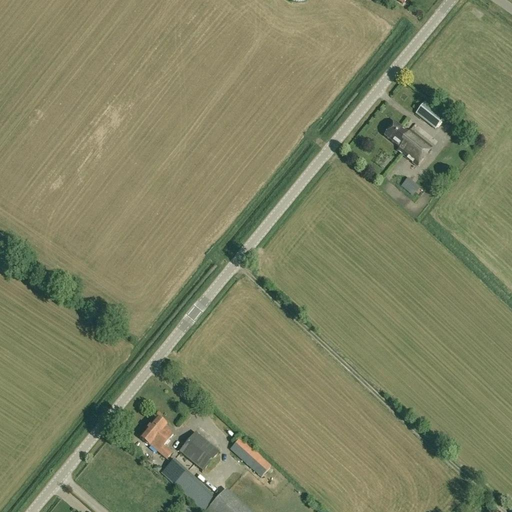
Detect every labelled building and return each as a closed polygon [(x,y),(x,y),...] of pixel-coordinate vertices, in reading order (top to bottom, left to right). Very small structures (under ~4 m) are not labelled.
[(484,20),(487,14),(477,9),(474,15),(484,20)] [(429,108),(420,119),(435,130),(444,119),(429,108)] [(384,137),(399,149),(397,152),(417,168),(432,149),(410,132),(408,134),(395,123),(384,137)] [(400,188),(412,198),(420,188),(408,179),(400,188)] [(167,427),(157,419),(140,439),(150,447),(167,460),(172,454),(164,447),(174,434),(166,427),(167,427)] [(231,439),(238,435),(233,429),(227,434),(231,439)] [(219,453),(196,434),(180,453),(203,472),(219,453)] [(261,479),(271,468),(240,440),(231,451),(261,479)] [(162,474),(190,501),(201,489),(173,463),(162,474)] [(220,511),(213,505),(217,500),(212,495),(199,509),(202,511),(220,511)]
